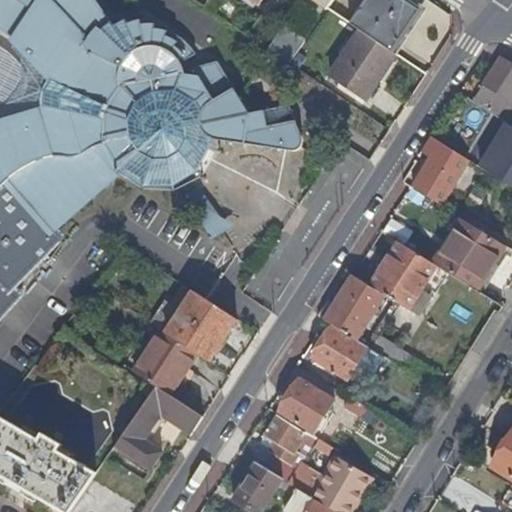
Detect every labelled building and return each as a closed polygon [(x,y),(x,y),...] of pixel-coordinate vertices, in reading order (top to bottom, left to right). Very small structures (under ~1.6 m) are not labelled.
[(80,27),(102,6),(97,0),(0,0),(0,28),(13,37),(11,41),(35,65),(51,50),(64,64),(58,70),(54,76),(50,81),(47,86),(45,92),(44,98),(44,102),(44,106),(45,107),(37,122),(25,128),(21,119),(0,124),(0,314),(17,295),(9,288),(59,237),(52,228),(121,169),(145,186),(173,186),(199,171),(211,146),(209,137),(213,139),(216,140),(218,140),(293,151),(296,151),(298,150),(300,149),(301,147),(302,146),(303,143),(303,141),(303,139),(298,125),(290,105),(250,112),(218,61),(185,70),(183,63),(197,54),(196,52),(193,48),(188,44),(183,39),(178,36),(173,33),(168,31),(163,30),(159,29),(155,29),(155,23),(142,24),(141,20),(127,24),(126,20),(117,25),(114,21),(103,31),(99,27),(90,37),(80,27)] [(220,0),(207,0),(203,6),(212,12),(220,0)] [(313,0),(327,9),(332,0),(313,0)] [(404,0),(364,0),(349,24),(359,31),(390,51),(417,9),(404,0)] [(114,21),(102,6),(80,27),(90,37),(99,27),(103,31),(114,21)] [(390,51),(394,54),(421,12),(417,9),(390,51)] [(282,27),(267,49),(289,63),(304,42),(282,27)] [(364,99),(394,54),(390,51),(359,31),(330,75),(364,99)] [(35,65),(11,41),(7,49),(23,65),(25,74),(22,85),(17,94),(7,104),(0,106),(0,124),(21,119),(25,128),(37,122),(45,107),(44,106),(44,102),(44,98),(45,92),(47,86),(50,81),(54,76),(58,70),(64,64),(51,50),(35,65)] [(511,62),(501,56),(473,101),(496,115),(507,122),(511,125),(511,62)] [(511,125),(507,122),(480,167),(511,187),(511,125)] [(433,157),(430,161),(418,181),(412,177),(409,182),(414,186),(414,187),(442,204),(469,160),(430,136),(421,150),(428,154),(433,157)] [(201,186),(185,195),(213,240),(236,226),(221,217),(201,186)] [(476,290),(503,245),(460,218),(433,263),(436,265),(476,290)] [(421,289),(436,265),(433,263),(397,241),(370,286),(384,295),(408,310),(421,289)] [(372,315),(384,295),(370,286),(352,275),(333,305),(326,300),(316,315),(324,319),(333,325),(357,340),(368,322),(372,315)] [(117,315),(123,305),(94,286),(64,326),(78,335),(101,304),(117,315)] [(435,298),(421,289),(408,310),(422,319),(435,298)] [(208,360),(235,318),(192,291),(165,332),(198,354),(208,360)] [(346,380),(368,346),(357,340),(333,325),(312,359),(346,380)] [(171,396),(198,354),(165,332),(161,330),(134,371),(156,386),(171,396)] [(411,354),(402,368),(437,390),(446,376),(411,354)] [(299,379),(278,412),(312,434),(334,401),(299,379)] [(162,416),(191,436),(204,417),(171,396),(156,386),(115,446),(152,471),(163,453),(145,441),(162,416)] [(349,399),(340,418),(357,425),(365,406),(349,399)] [(0,474),(63,511),(70,511),(97,473),(59,451),(62,445),(43,434),(40,440),(0,416),(0,474)] [(278,417),(266,436),(277,442),(272,451),(293,464),(299,455),(294,452),(306,434),(278,417)] [(511,435),(493,467),(511,479),(511,435)] [(301,463),(288,483),(299,490),(334,511),(351,511),(371,479),(338,459),(325,478),(301,463)] [(253,511),(260,511),(275,490),(281,479),(257,464),(234,499),(253,511)] [(298,491),(299,490),(288,483),(284,481),(281,479),(275,490),(292,501),(298,491)] [(332,511),(298,491),(292,501),(286,511),(287,511),(332,511)]
